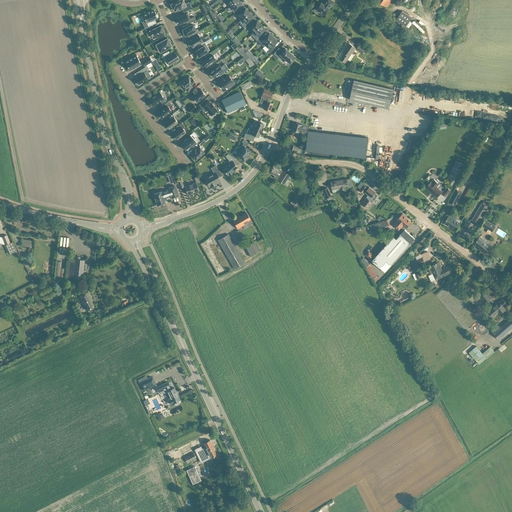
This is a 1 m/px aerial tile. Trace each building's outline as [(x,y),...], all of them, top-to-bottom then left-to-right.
[(171,5),(170,6),(171,8),(172,8),(173,9),(174,9),(175,11),(179,9),(182,8),(184,12),(192,8),(189,2),(185,4),(183,0),(179,0),(170,4),(171,5)] [(236,0),(229,7),(234,13),(239,9),(237,7),(242,3),(238,0),(236,0)] [(334,2),(330,0),(326,0),(325,2),(323,1),(322,3),(317,9),(320,11),(324,14),(324,15),(327,10),(328,8),(329,9),(334,2)] [(234,13),(240,20),(249,12),(245,8),(241,12),(239,9),(234,13)] [(147,23),(148,27),(153,25),(153,24),(156,23),(155,19),(157,18),(157,17),(158,16),(157,14),(156,14),(154,10),(150,12),(150,11),(147,13),(143,15),(146,23),(147,23)] [(406,26),(412,18),(402,11),(396,20),(406,26)] [(240,20),(246,27),(251,22),(249,20),(253,16),(249,12),(240,20)] [(190,19),(187,13),(177,18),(179,24),(186,21),(187,24),(196,19),(194,17),(190,19)] [(210,14),(206,16),(210,24),(214,22),(210,14)] [(246,27),(252,33),(261,25),(257,21),(253,25),(251,22),(246,27)] [(185,36),(191,32),(193,35),(199,31),(198,29),(196,30),(193,24),(189,26),(188,26),(185,28),(182,30),(184,32),(183,32),(185,36)] [(153,25),(148,27),(145,28),(147,33),(150,31),(153,38),(164,33),(164,32),(165,31),(163,29),(161,25),(155,28),(153,25)] [(257,41),(263,35),(261,33),(265,29),(261,25),(252,33),(258,39),(257,41)] [(263,47),(265,46),(273,37),(269,33),(265,37),(263,35),(257,41),(263,47)] [(200,45),(203,42),(202,40),(201,40),(198,35),(189,41),(189,42),(192,46),(198,42),(200,45)] [(273,37),(265,46),(268,49),(267,51),(269,53),(275,47),(273,45),(277,41),(273,37)] [(171,42),(169,39),(168,40),(167,38),(160,42),(158,39),(152,42),(154,48),(157,46),(160,52),(171,46),(170,42),(171,42)] [(199,57),(207,51),(209,50),(204,42),(199,45),(201,47),(195,51),(197,54),(199,57)] [(355,48),(353,46),(349,43),(343,52),(345,53),(340,59),(345,63),(348,59),(350,61),(354,55),(352,53),(355,48)] [(364,54),(366,51),(359,45),(357,49),(364,54)] [(202,62),(206,67),(216,60),(213,55),(218,51),(218,50),(216,48),(208,54),(210,56),(202,62)] [(285,48),(282,51),(279,48),(274,54),(281,60),(283,57),(290,63),(295,57),(285,48)] [(160,55),(165,63),(168,61),(170,65),(176,61),(176,62),(179,60),(178,59),(179,59),(174,51),(171,53),(170,52),(169,53),(168,51),(160,55)] [(246,59),(248,57),(246,55),(238,62),(240,64),(245,59),(246,59)] [(136,56),(125,62),(130,70),(141,64),(136,56)] [(141,60),(143,65),(152,60),(149,56),(141,60)] [(224,64),(221,67),(218,64),(209,72),(213,77),(216,74),(216,75),(218,74),(220,76),(229,69),(225,65),(224,64)] [(134,78),(138,83),(141,82),(141,83),(148,79),(144,72),(147,70),(145,67),(139,71),(140,74),(134,78)] [(195,81),(192,78),(191,78),(189,75),(188,76),(187,75),(184,77),(185,78),(180,82),(187,92),(193,88),(190,84),(195,81)] [(229,89),(235,84),(228,75),(219,83),(221,86),(220,86),(222,89),(223,88),(224,89),(227,87),(229,89)] [(389,109),(393,89),(354,80),(350,99),(389,109)] [(206,95),(201,89),(198,91),(195,87),(192,90),(195,94),(191,97),(196,102),(206,95)] [(264,89),(262,95),(259,103),(265,105),(264,109),(270,111),(273,103),(267,101),(268,98),(270,99),(273,92),(264,89)] [(149,99),(148,100),(153,106),(160,101),(162,104),(167,101),(165,97),(164,98),(160,92),(152,97),(151,96),(149,98),(149,99)] [(239,92),(221,100),(223,102),(220,104),(224,112),(227,111),(227,113),(245,104),(239,92)] [(169,107),(172,105),(169,100),(161,106),(163,108),(157,113),(161,118),(171,111),(169,107)] [(209,101),(202,107),(211,115),(217,110),(214,107),(214,106),(212,103),(211,104),(209,101)] [(193,104),(187,109),(190,113),(196,107),(193,104)] [(202,109),(199,105),(193,110),(196,114),(202,109)] [(173,117),(165,123),(169,129),(178,122),(173,117)] [(245,133),(243,138),(253,141),(254,137),(253,137),(254,136),(255,136),(258,137),(260,134),(261,134),(263,128),(262,128),(264,124),(261,123),(261,122),(260,122),(259,122),(256,121),(253,129),(250,135),(246,133),(245,133)] [(309,127),(300,124),(296,122),(293,130),(306,134),(309,127)] [(178,129),(173,133),(177,139),(186,132),(183,129),(185,127),(182,123),(176,127),(178,129)] [(416,125),(414,129),(425,134),(426,129),(416,125)] [(306,151),(366,158),(368,138),(308,131),(306,151)] [(400,138),(400,135),(391,134),(391,146),(397,147),(403,147),(403,138),(400,138)] [(197,143),(200,141),(196,136),(193,139),(191,136),(187,139),(187,138),(184,140),(184,141),(181,144),(182,145),(181,146),(183,149),(184,148),(186,149),(190,145),(192,147),(197,143)] [(250,150),(245,146),(246,145),(248,143),(244,139),(242,142),(244,143),(241,146),(243,148),(237,155),(244,160),(245,159),(245,160),(247,157),(247,156),(246,155),(250,150)] [(199,158),(202,156),(201,155),(204,152),(200,147),(196,150),(195,149),(192,152),(193,153),(191,155),(193,158),(194,158),(196,159),(198,157),(199,158)] [(229,164),(223,169),(228,175),(229,175),(233,172),(233,171),(238,167),(236,165),(240,162),(228,154),(225,156),(229,160),(227,162),(229,164)] [(458,158),(456,161),(450,171),(458,175),(461,169),(463,164),(465,161),(458,158)] [(289,175),(273,165),(269,171),(272,173),(271,173),(275,176),(274,178),(284,184),(289,175)] [(223,175),(215,166),(211,168),(214,173),(205,178),(209,186),(210,186),(210,187),(217,183),(217,182),(220,180),(218,177),(223,175)] [(353,175),(360,182),(364,178),(357,171),(353,175)] [(482,172),(479,177),(486,181),(489,176),(482,172)] [(337,181),(331,182),(331,187),(332,190),(340,188),(341,194),(346,193),(344,185),(348,184),(348,188),(352,187),(349,179),(347,179),(338,181),(337,181)] [(433,179),(431,182),(429,184),(426,188),(429,191),(430,190),(435,194),(434,195),(437,197),(442,191),(438,187),(440,184),(433,179)] [(199,190),(197,186),(196,182),(185,186),(186,190),(187,194),(199,190)] [(179,196),(177,191),(175,185),(168,188),(169,189),(161,192),(161,191),(153,194),(157,205),(165,202),(164,200),(172,197),(172,198),(179,196)] [(369,187),(366,191),(365,192),(368,195),(364,200),(364,201),(362,204),(368,208),(378,195),(375,192),(376,192),(369,187)] [(328,201),(332,199),(326,188),(323,190),(328,201)] [(450,191),(447,188),(442,194),(445,197),(450,191)] [(462,193),(455,190),(449,203),(455,206),(462,193)] [(484,201),(483,203),(472,220),(471,219),(470,221),(467,220),(462,228),(459,232),(467,237),(469,233),(475,224),(474,224),(475,222),(478,224),(488,207),(488,206),(489,204),(484,201)] [(250,219),(249,217),(247,213),(240,217),(239,215),(232,219),(234,223),(237,229),(243,226),(244,229),(247,227),(246,224),(245,224),(244,223),(250,219)] [(403,213),(399,217),(397,219),(397,220),(393,225),(399,230),(403,225),(407,228),(412,222),(405,217),(403,215),(403,214),(403,213)] [(449,216),(447,219),(444,223),(456,230),(460,224),(454,220),(454,219),(449,216)] [(495,226),(486,220),(482,225),(492,231),(495,226)] [(372,260),(385,272),(410,243),(411,243),(411,242),(415,238),(416,236),(415,235),(413,235),(412,236),(405,229),(401,234),(400,233),(400,234),(396,239),(393,236),(375,257),(372,260)] [(245,263),(231,238),(228,234),(218,240),(234,269),(245,263)] [(2,238),(0,242),(6,245),(8,251),(9,254),(16,251),(15,248),(12,242),(10,243),(7,235),(2,237),(2,238)] [(67,252),(69,237),(59,236),(58,251),(67,252)] [(480,236),(477,239),(474,243),(479,247),(478,248),(485,254),(492,246),(485,240),(480,236)] [(255,241),(245,246),(251,257),(261,251),(255,241)] [(372,260),(375,257),(369,251),(365,255),(372,260)] [(422,257),(412,262),(415,268),(425,263),(422,257)] [(84,260),(75,259),(68,258),(66,277),(73,278),(82,279),(83,275),(83,272),(86,272),(86,270),(83,270),(84,260)] [(436,263),(435,264),(429,267),(429,268),(429,269),(430,273),(432,273),(435,280),(446,274),(450,272),(448,267),(442,270),(438,263),(436,264),(436,263)] [(79,296),(81,300),(83,304),(84,304),(87,310),(94,306),(91,299),(88,292),(79,296)] [(485,294),(481,298),(487,304),(491,300),(485,294)] [(502,299),(498,302),(488,310),(494,316),(498,313),(499,314),(501,313),(504,310),(503,308),(507,305),(502,299)] [(511,319),(511,318),(500,327),(499,325),(491,332),(499,340),(511,327),(511,319)] [(476,346),(469,352),(471,355),(479,364),(486,358),(494,352),(490,347),(482,353),(478,349),(476,346)] [(156,385),(153,377),(139,383),(143,391),(156,385)] [(158,391),(165,388),(171,399),(169,400),(171,404),(175,402),(176,405),(179,403),(178,401),(180,400),(174,388),(171,390),(169,386),(170,386),(168,382),(156,388),(158,391)] [(201,458),(202,460),(202,461),(205,459),(211,456),(211,457),(212,457),(216,454),(209,440),(205,442),(204,442),(206,448),(205,449),(205,451),(202,452),(200,447),(195,449),(199,458),(201,458)]
